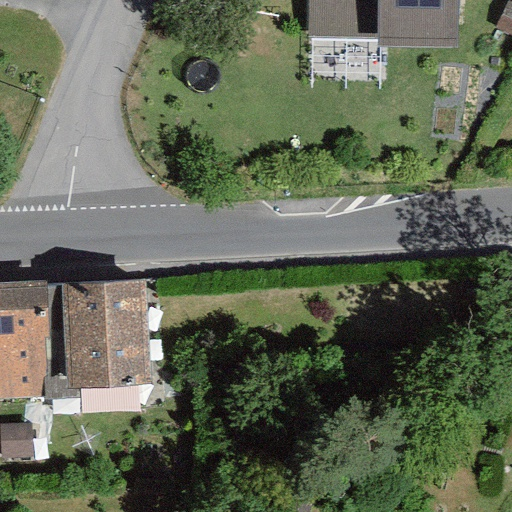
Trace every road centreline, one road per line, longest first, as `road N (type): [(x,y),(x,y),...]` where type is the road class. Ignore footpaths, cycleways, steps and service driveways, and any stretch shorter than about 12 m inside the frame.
road 1 (tertiary): [(65,238),(511,216)]
road 2 (residential): [(126,0),(84,110),(65,238)]
